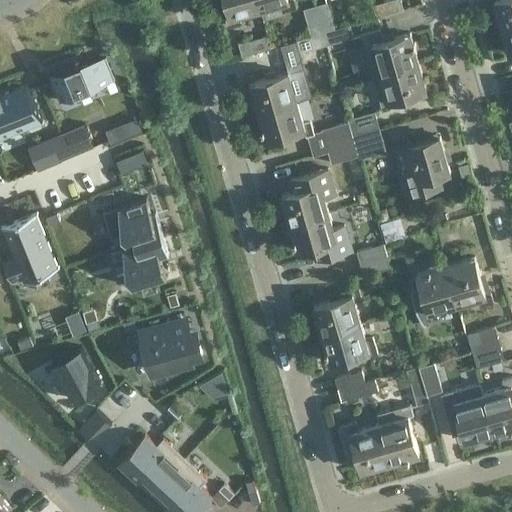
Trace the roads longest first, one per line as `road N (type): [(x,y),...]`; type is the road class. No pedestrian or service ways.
road 1 (residential): [(336,511),(186,0)]
road 2 (residential): [(511,245),(440,0)]
road 3 (residential): [(341,511),(511,464)]
road 4 (residential): [(0,195),(113,149)]
road 5 (residential): [(0,428),(88,511)]
